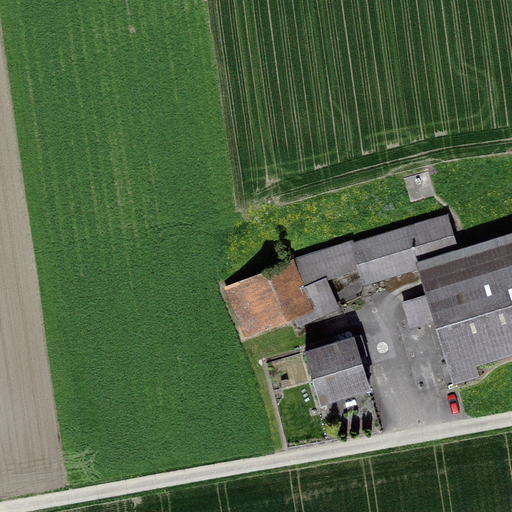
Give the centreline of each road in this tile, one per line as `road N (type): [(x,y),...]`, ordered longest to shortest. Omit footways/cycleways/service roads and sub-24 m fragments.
road 1 (track): [(511,419),(0,509)]
road 2 (track): [(511,255),(389,298),(383,329),(415,436)]
